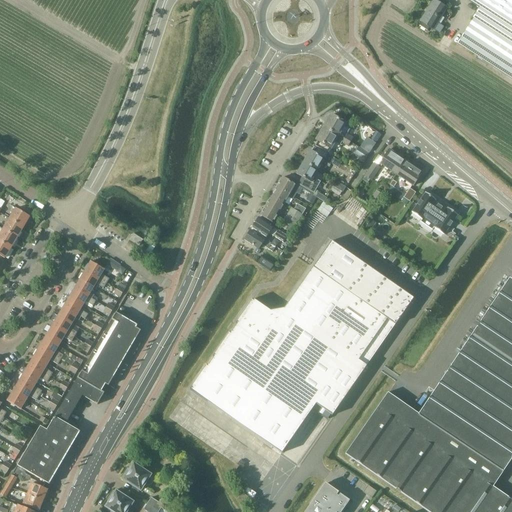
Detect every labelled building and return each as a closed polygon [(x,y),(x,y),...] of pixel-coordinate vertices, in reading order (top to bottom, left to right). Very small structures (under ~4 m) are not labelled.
[(421,22),(419,25),(427,30),(429,27),(433,29),(440,34),(444,27),(437,23),(447,8),(434,0),(433,0),(420,21),(421,22)] [(511,0),(465,0),(479,9),(473,18),(511,44),(511,0)] [(331,115),(324,127),(350,142),(352,139),(346,136),(350,128),(350,126),(331,115)] [(317,142),(314,147),(326,154),(327,153),(334,141),(340,145),(341,143),(347,147),(350,142),(324,127),(316,141),(317,142)] [(310,152),(303,163),(317,171),(321,163),(328,167),(331,163),(335,158),(327,153),(326,154),(314,147),(311,152),(310,152)] [(354,154),(365,160),(369,153),(358,147),(354,154)] [(380,164),(397,175),(406,160),(389,149),(380,164)] [(413,186),(423,172),(406,160),(397,175),(413,186)] [(320,183),(312,178),(317,171),(303,163),(296,175),(301,178),(297,185),(313,194),(320,183)] [(371,181),(380,168),(373,163),(364,176),(371,181)] [(282,178),(277,188),(294,198),(296,194),(298,195),(301,189),(282,178)] [(346,188),(336,181),(332,186),(343,193),(346,188)] [(277,188),(271,197),(284,205),(288,197),(292,200),(294,198),(277,188)] [(409,202),(416,193),(410,189),(404,198),(409,202)] [(432,231),(434,228),(444,235),(458,215),(448,208),(447,210),(434,202),(436,199),(426,192),(412,212),(422,219),(420,222),(432,231)] [(271,197),(260,216),(273,223),(284,205),(271,197)] [(318,209),(328,215),(333,207),(323,201),(318,209)] [(292,208),(291,210),(301,216),(305,209),(297,204),(294,210),(292,208)] [(16,208),(9,219),(24,227),(30,217),(16,208)] [(291,234),(301,216),(291,210),(280,228),(291,234)] [(264,237),(267,232),(283,242),(287,236),(257,218),(251,228),(264,237)] [(9,219),(3,229),(17,238),(24,227),(9,219)] [(3,229),(0,234),(0,241),(11,248),(17,238),(3,229)] [(272,252),(275,248),(250,231),(244,241),(258,250),(261,245),(272,252)] [(129,240),(139,246),(143,240),(133,234),(129,240)] [(0,255),(5,259),(11,248),(0,241),(0,255)] [(254,298),(191,389),(256,435),(282,453),(316,404),(332,415),(366,365),(358,359),(386,320),(395,325),(413,299),(331,241),(313,266),(313,267),(312,267),(313,268),(285,308),(271,310),(254,298)] [(150,245),(146,251),(151,254),(154,248),(150,245)] [(257,264),(269,272),(274,265),(262,256),(257,264)] [(106,263),(123,273),(127,268),(110,258),(106,263)] [(90,263),(85,271),(106,284),(109,279),(102,275),(104,271),(90,263)] [(85,271),(79,280),(93,288),(96,284),(104,288),(106,284),(85,271)] [(511,281),(509,279),(420,415),(388,392),(346,453),(431,511),(511,511),(511,499),(493,487),(511,457),(511,281)] [(79,280),(74,288),(92,299),(94,295),(90,293),(93,288),(79,280)] [(142,284),(140,283),(135,280),(131,286),(138,290),(142,284)] [(74,288),(69,297),(83,306),(85,302),(93,306),(96,301),(92,299),(74,288)] [(69,297),(63,307),(81,317),(85,319),(88,315),(80,310),(83,306),(69,297)] [(63,307),(58,315),(72,323),(75,319),(79,321),(81,317),(63,307)] [(113,311),(106,307),(103,312),(110,316),(113,311)] [(97,405),(140,331),(135,328),(137,326),(115,313),(46,431),(40,427),(17,466),(25,471),(47,483),(47,484),(49,485),(80,432),(78,431),(74,429),(76,426),(70,420),(68,418),(80,397),(79,396),(81,392),(96,401),(95,404),(97,405)] [(58,315),(53,324),(74,337),(77,333),(69,328),(72,323),(58,315)] [(95,326),(102,330),(104,325),(98,321),(95,326)] [(74,337),(53,324),(46,336),(60,344),(64,337),(72,342),(74,337)] [(102,330),(95,326),(93,330),(94,330),(91,335),(97,338),(102,330)] [(43,340),(39,347),(61,360),(64,356),(56,351),(57,348),(60,344),(46,336),(43,340)] [(84,343),(91,348),(94,343),(87,339),(84,343)] [(91,348),(84,343),(82,347),(89,351),(91,348)] [(39,347),(33,356),(48,365),(50,360),(58,365),(61,360),(39,347)] [(33,356),(28,365),(50,378),(53,374),(45,369),(48,365),(33,356)] [(71,366),(78,370),(80,366),(73,362),(71,366)] [(28,365),(23,374),(37,382),(40,378),(47,383),(50,378),(28,365)] [(78,370),(71,366),(69,371),(76,374),(78,370)] [(67,381),(70,377),(58,370),(55,374),(67,381)] [(23,374),(17,383),(39,396),(42,391),(35,387),(37,382),(23,374)] [(61,384),(67,389),(70,384),(63,380),(61,384)] [(17,383),(12,392),(26,400),(29,396),(36,401),(39,396),(17,383)] [(67,389),(61,384),(58,389),(65,393),(67,389)] [(21,409),(26,400),(12,392),(7,401),(21,409)] [(54,392),(52,396),(60,401),(62,397),(54,392)] [(50,402),(57,407),(60,402),(52,398),(50,402)] [(57,407),(50,402),(48,406),(55,411),(57,407)] [(49,421),(42,417),(39,421),(47,425),(49,421)] [(197,436),(231,455),(238,441),(204,423),(197,436)] [(12,443),(14,440),(24,446),(26,443),(14,436),(10,442),(12,443)] [(0,439),(0,445),(5,449),(8,445),(0,439)] [(21,451),(14,447),(11,452),(18,456),(21,451)] [(151,476),(150,475),(133,464),(129,470),(127,468),(121,477),(123,479),(123,480),(139,491),(143,486),(144,486),(145,486),(146,487),(147,487),(148,486),(149,486),(150,485),(151,485),(151,484),(152,483),(152,482),(152,481),(152,480),(152,479),(152,478),(151,477),(151,476)] [(10,469),(3,465),(0,469),(7,473),(10,469)] [(17,477),(18,477),(29,480),(31,477),(24,473),(25,471),(17,466),(12,475),(17,478),(17,477)] [(6,485),(12,488),(18,477),(17,477),(17,478),(12,475),(6,485)] [(32,482),(27,494),(42,501),(47,489),(32,482)] [(325,483),(312,502),(316,504),(309,511),(341,511),(350,500),(340,493),(339,495),(336,494),(338,492),(325,483)] [(12,488),(6,485),(0,494),(6,498),(12,488)] [(105,507),(112,511),(131,511),(131,510),(130,509),(129,508),(129,507),(132,502),(115,491),(114,492),(112,491),(106,500),(109,501),(105,507)] [(165,500),(171,505),(177,496),(171,492),(165,500)] [(38,511),(42,501),(27,494),(22,504),(38,511)] [(33,511),(12,503),(9,510),(0,507),(4,501),(0,498),(0,511),(2,511),(33,511)] [(150,498),(147,503),(159,511),(162,505),(150,498)]
